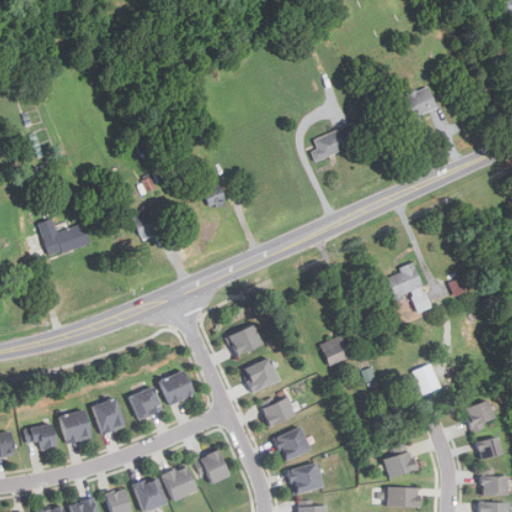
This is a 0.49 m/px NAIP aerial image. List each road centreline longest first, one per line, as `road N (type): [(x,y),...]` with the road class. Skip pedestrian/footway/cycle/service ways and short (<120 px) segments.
road 1 (secondary): [(0,351),(62,337),(177,293),(511,144)]
road 2 (residential): [(228,412),(73,473),(0,485)]
road 3 (residential): [(177,293),(251,457),(267,511)]
